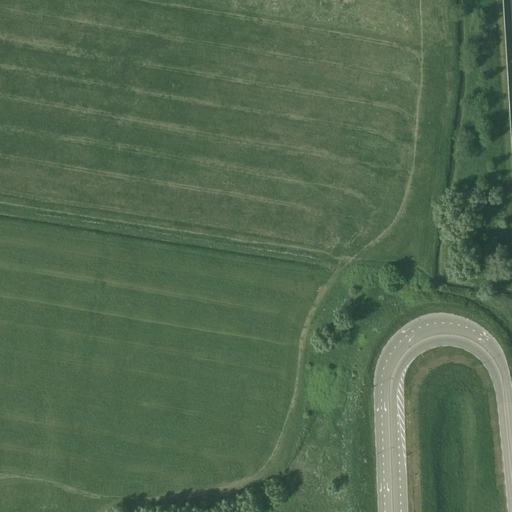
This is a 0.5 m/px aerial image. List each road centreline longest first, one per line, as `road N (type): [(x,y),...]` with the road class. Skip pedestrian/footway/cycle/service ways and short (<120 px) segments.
road 1 (secondary): [(400,511),(396,378),(417,350),(452,341),(470,346),(495,372),(511,511)]
road 2 (secondary): [(511,430),(503,365),(478,334),(440,323),(403,338),(382,371),(385,511)]
